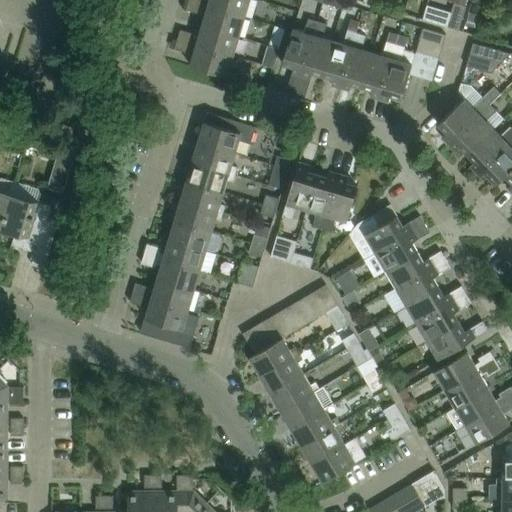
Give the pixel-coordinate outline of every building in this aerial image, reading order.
[(238,36),(244,16),(188,0),(185,10),(199,14),(200,10),(206,12),(202,25),(238,36)] [(188,0),(244,16),(248,0),(188,0)] [(458,30),(465,7),(453,3),(451,11),(446,26),(458,30)] [(446,26),(451,11),(426,4),(422,19),(446,26)] [(281,24),(292,27),(297,8),(286,5),(281,24)] [(301,76),(317,21),(308,18),(304,32),(292,28),(282,63),(293,67),(291,73),(301,76)] [(254,32),(273,36),(276,23),(256,19),(254,32)] [(340,87),(356,32),(359,22),(350,19),(343,43),(332,40),(322,75),(332,78),(330,84),(340,87)] [(322,75),(332,40),(322,37),(326,24),(317,21),(301,76),(310,78),(312,72),(322,75)] [(232,56),(238,36),(202,25),(198,38),(192,37),(193,33),(180,29),(177,39),(232,56)] [(431,80),(445,34),(422,27),(415,52),(409,74),(431,80)] [(379,99),(398,33),(389,31),(382,55),(371,52),(361,87),(371,90),(370,96),(379,99)] [(361,87),(371,52),(361,49),(365,35),(356,32),(340,87),(349,90),(351,84),(361,87)] [(401,99),(409,74),(415,52),(404,49),(408,36),(398,33),(379,99),(388,101),(390,95),(401,99)] [(229,66),(232,56),(177,39),(174,49),(187,53),(188,51),(194,52),(190,65),(246,82),(249,72),(229,66)] [(490,73),(510,53),(472,42),(466,65),(490,73)] [(273,68),(279,49),(269,46),(263,65),(273,68)] [(448,143),(489,104),(500,93),(494,86),(482,97),(471,85),(461,82),(455,99),(459,103),(438,124),(446,132),(441,136),(448,143)] [(467,154),(493,128),(486,121),(496,111),(489,104),(448,143),(455,150),(459,146),(467,154)] [(250,143),(255,126),(209,112),(206,122),(204,121),(198,142),(235,153),(239,140),(250,143)] [(70,137),(72,130),(72,128),(63,125),(60,134),(70,137)] [(476,173),(511,138),(511,127),(511,126),(500,136),(493,128),(467,154),(474,161),(470,166),(476,173)] [(504,176),(511,167),(511,138),(476,173),(483,180),(488,175),(496,184),(504,176)] [(250,153),(263,158),(267,144),(255,140),(250,153)] [(231,165),(235,153),(198,142),(192,161),(234,174),(236,167),(231,165)] [(287,169),(290,159),(277,155),(274,165),(287,169)] [(232,181),(234,174),(192,161),(186,181),(223,192),(226,179),(232,181)] [(306,209),(317,174),(306,171),(308,165),(298,162),(282,216),(292,220),(296,206),(306,209)] [(282,188),(287,169),(274,165),(268,184),(282,188)] [(322,229),(338,174),(329,171),(327,177),(317,174),(306,209),(316,212),(312,226),(322,229)] [(357,186),(349,183),(346,182),(347,176),(338,174),(322,229),(331,231),(335,217),(347,221),(357,186)] [(219,204),(223,192),(186,181),(180,200),(223,213),(225,206),(219,204)] [(47,217),(51,205),(37,201),(39,194),(36,188),(14,182),(11,193),(0,230),(0,231),(13,236),(11,245),(22,248),(18,261),(43,268),(57,220),(47,217)] [(0,229),(0,230),(11,193),(0,189),(0,229)] [(276,208),(279,198),(265,194),(262,204),(276,208)] [(220,220),(223,213),(180,200),(174,220),(211,231),(215,218),(220,220)] [(273,217),(276,208),(262,204),(259,214),(273,217)] [(375,252),(424,223),(420,215),(402,225),(390,205),(371,216),(377,226),(364,234),(375,252)] [(219,233),(211,231),(174,220),(169,239),(213,252),(218,250),(221,238),(219,233)] [(429,232),(424,223),(375,252),(386,270),(417,251),(412,242),(429,232)] [(297,238),(287,235),(277,232),(270,256),(290,263),(293,252),(297,238)] [(264,247),(267,237),(254,233),(251,243),(264,247)] [(211,273),(217,254),(213,252),(169,239),(165,253),(159,251),(160,247),(147,243),(144,253),(199,270),(211,273)] [(261,256),(264,247),(251,243),(248,253),(261,256)] [(396,287),(445,259),(440,250),(423,261),(417,251),(386,270),(396,287)] [(312,257),(293,252),(290,263),(309,268),(312,257)] [(194,289),(199,270),(144,253),(141,263),(154,267),(155,263),(161,265),(157,278),(194,289)] [(450,267),(445,259),(396,287),(406,305),(438,286),(432,277),(450,267)] [(243,261),(237,282),(252,287),(259,266),(243,261)] [(188,309),(194,289),(157,278),(153,292),(147,290),(148,287),(135,282),(132,292),(188,309)] [(327,311),(338,305),(325,284),(315,290),(327,311)] [(417,323),(466,294),(461,285),(443,296),(438,286),(406,305),(417,323)] [(327,311),(315,290),(304,296),(316,317),(325,312),(327,311)] [(186,313),(188,309),(132,292),(129,302),(143,306),(144,302),(149,304),(145,319),(141,334),(188,348),(198,317),(186,313)] [(471,302),(466,294),(417,323),(427,340),(459,322),(453,312),(471,302)] [(316,317),(304,296),(294,302),(306,324),(316,317)] [(306,324),(294,302),(283,309),(295,330),(306,324)] [(348,323),(343,314),(338,305),(327,311),(325,312),(335,330),(348,323)] [(295,330),(283,309),(273,315),(285,336),(295,330)] [(357,317),(376,361),(391,355),(372,311),(357,317)] [(285,336),(273,315),(263,321),(274,342),(282,337),(285,336)] [(274,342),(263,321),(252,327),(264,348),(274,342)] [(438,359),(487,330),(482,321),(464,331),(459,322),(427,340),(438,359)] [(264,348),(252,327),(242,333),(253,354),(264,348)] [(490,337),(499,356),(511,349),(511,345),(505,330),(490,337)] [(346,348),(359,341),(353,332),(341,339),(346,348)] [(287,359),(298,353),(294,346),(289,349),(282,337),(274,342),(264,348),(253,354),(249,357),(260,375),(287,359)] [(364,350),(359,341),(346,348),(357,366),(372,357),(366,348),(364,350)] [(474,364),(467,351),(434,370),(445,389),(495,360),(490,351),(477,358),(479,361),(474,364)] [(270,393),(303,374),(297,362),(302,359),(298,353),(287,359),(260,375),(270,393)] [(500,368),(495,360),(445,389),(455,406),(488,387),(481,375),(486,372),(488,375),(500,368)] [(367,383),(379,376),(374,368),(362,374),(367,383)] [(0,374),(0,402),(5,403),(23,403),(23,386),(3,387),(3,386),(7,382),(0,374)] [(280,410),(319,388),(315,381),(310,385),(303,374),(270,393),(280,410)] [(372,392),(384,385),(379,376),(367,383),(372,392)] [(408,383),(396,390),(408,411),(420,404),(408,383)] [(291,428),(324,409),(332,404),(322,386),(319,388),(280,410),(291,428)] [(465,424),(511,396),(511,388),(510,386),(498,393),(500,396),(495,399),(488,387),(455,406),(465,424)] [(511,407),(511,396),(465,424),(476,443),(509,423),(501,410),(506,407),(508,410),(511,407)] [(387,419),(400,411),(394,403),(382,410),(387,419)] [(301,445),(339,423),(335,416),(330,420),(324,409),(291,428),(301,445)] [(410,429),(400,411),(387,419),(381,422),(391,440),(410,429)] [(10,418),(10,427),(23,427),(23,418),(10,418)] [(311,463),(344,443),(338,433),(343,430),(339,423),(301,445),(311,463)] [(23,435),(23,427),(10,427),(9,435),(23,435)] [(355,462),(365,456),(355,437),(344,443),(311,463),(322,481),(355,462)] [(511,441),(505,446),(505,456),(502,456),(502,470),(496,470),(496,477),(511,477),(511,441)] [(485,458),(480,450),(468,457),(473,466),(485,458)] [(10,466),(10,474),(22,474),(23,466),(10,466)] [(433,471),(412,484),(424,505),(436,498),(443,496),(443,488),(439,481),(437,477),(435,473),(434,471),(433,471)] [(23,483),(22,474),(10,474),(10,483),(23,483)] [(152,487),(152,475),(143,475),(143,487),(152,487)] [(161,475),(152,475),(152,487),(161,487),(161,475)] [(176,475),(176,493),(175,511),(196,511),(203,505),(192,494),(192,475),(176,475)] [(511,497),(511,477),(496,477),(496,483),(493,483),(493,498),(502,498),(511,497)] [(370,511),(412,511),(422,507),(424,505),(412,484),(369,509),(370,511)] [(466,488),(452,488),(452,498),(466,498),(466,488)] [(151,511),(152,493),(126,493),(126,511),(151,511)] [(175,511),(176,493),(152,493),(151,511),(175,511)] [(63,508),(63,495),(54,496),(54,509),(63,508)] [(103,508),(103,495),(95,495),(95,508),(103,508)] [(112,496),(103,495),(103,508),(112,508),(112,496)] [(511,511),(511,497),(502,498),(502,511),(496,510),(495,511),(511,511)] [(466,508),(466,498),(452,498),(452,508),(466,508)]
